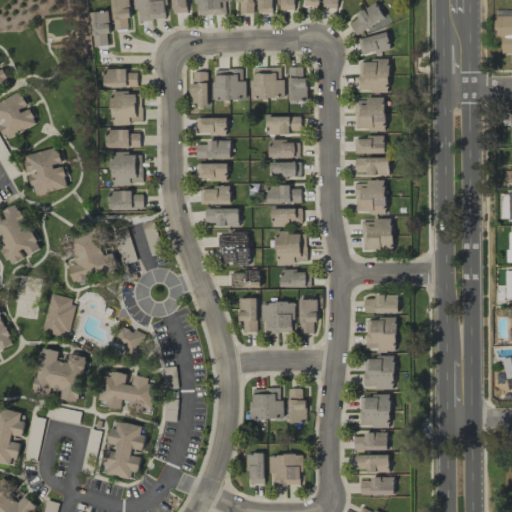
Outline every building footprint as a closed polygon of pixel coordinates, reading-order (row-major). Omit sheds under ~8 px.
[(110,0),(112,30),(127,29),(127,18),(130,18),(128,0),(110,0)] [(165,0),(134,0),(135,20),(166,18),(165,0)] [(170,0),(171,13),(188,12),(187,0),(170,0)] [(226,0),(194,0),(197,16),(228,12),(226,0)] [(253,12),(252,0),(234,0),(235,3),(239,3),(239,12),(253,12)] [(273,13),(273,0),(256,0),(257,12),(273,13)] [(295,0),(278,0),(278,10),(296,10),(295,0)] [(339,8),(340,0),(322,0),(322,6),(339,8)] [(355,36),(387,23),(378,2),(354,12),(357,19),(349,22),(355,36)] [(92,46),(107,45),(106,34),(109,34),(108,11),(90,12),(92,46)] [(501,53),(511,52),(511,15),(494,16),(494,37),(500,37),(501,53)] [(358,59),(358,91),(388,92),(389,60),(358,59)] [(0,87),(10,83),(2,66),(0,67),(0,87)] [(287,101),(306,101),(306,76),(302,77),(302,66),(287,67),(287,101)] [(282,67),(252,68),(252,99),(282,98),(282,67)] [(137,72),(127,72),(127,68),(104,68),(105,87),(137,87),(137,72)] [(213,69),(213,100),(244,99),(244,68),(213,69)] [(207,105),(207,71),(191,71),(190,105),(207,105)] [(0,101),(0,128),(5,139),(37,123),(28,106),(27,107),(19,91),(0,101)] [(141,91),(110,92),(111,123),(142,123),(141,91)] [(355,129),(385,129),(384,98),(355,98),(355,129)] [(300,116),(265,116),(266,134),(300,133),(300,116)] [(227,118),(196,117),(195,133),(226,134),(227,118)] [(140,147),(140,132),(129,133),(129,129),(107,129),(107,148),(140,147)] [(384,136),(354,137),(354,153),(384,153),(384,136)] [(230,140),(207,140),(207,144),(196,144),(196,158),(230,159),(230,140)] [(299,158),(299,141),(268,140),(268,157),(299,158)] [(23,155),(27,173),(29,173),(33,195),(67,188),(63,164),(61,165),(58,148),(23,155)] [(111,153),(112,184),(142,184),(141,152),(111,153)] [(388,157),(355,158),(355,175),(389,174),(388,157)] [(300,177),(300,161),(270,162),(270,177),(300,177)] [(197,163),(197,180),(227,179),(226,163),(197,163)] [(386,211),(385,181),(355,181),(356,212),(386,211)] [(267,202),(301,202),(300,188),(290,188),(290,184),(267,185),(267,202)] [(200,187),(200,204),(230,204),(230,187),(200,187)] [(109,210),(143,208),(142,194),(131,194),(131,190),(108,191),(109,210)] [(39,250),(18,204),(0,212),(1,213),(0,213),(0,249),(7,265),(39,250)] [(238,208),(204,208),(205,222),(214,222),(214,227),(238,226),(238,208)] [(270,208),(270,226),(301,225),(301,208),(270,208)] [(392,219),(362,220),(362,250),(392,249),(392,219)] [(118,270),(112,251),(106,253),(103,244),(107,242),(101,226),(65,237),(73,264),(68,266),(73,284),(118,270)] [(249,233),(219,232),(218,263),(248,264),(249,233)] [(306,264),(306,233),(275,232),(275,263),(306,264)] [(230,287),(259,287),(259,270),(230,271),(230,287)] [(280,270),(280,286),(310,287),(310,270),(280,270)] [(42,331),(61,336),(62,331),(68,332),(75,299),(51,293),(42,331)] [(398,313),(398,295),(364,296),(364,313),(398,313)] [(257,331),(256,297),(238,298),(239,322),(243,321),(243,331),(257,331)] [(298,299),(298,333),(313,333),(313,322),(317,322),(317,299),(298,299)] [(293,302),(261,302),(262,333),(293,332),(293,302)] [(0,348),(12,344),(0,313),(0,348)] [(396,349),(396,318),(366,318),(366,350),(396,349)] [(137,355),(144,334),(119,326),(112,348),(137,355)] [(60,400),(78,402),(85,356),(69,354),(68,360),(58,358),(59,350),(40,348),(33,393),(49,396),(51,389),(61,390),(60,400)] [(506,389),(511,388),(511,355),(501,357),(506,389)] [(394,357),(363,356),(363,387),(393,388),(394,357)] [(151,409),(155,384),(148,383),(149,377),(133,375),(131,384),(125,383),(127,374),(111,371),(110,378),(103,377),(99,399),(106,401),(105,407),(121,409),(122,399),(129,400),(127,410),(142,413),(143,407),(151,409)] [(250,388),(250,419),(281,419),(281,388),(250,388)] [(304,388),(287,388),(287,421),(303,422),(304,388)] [(389,395),(359,395),(360,427),(390,426),(389,395)] [(0,462),(9,465),(11,456),(17,458),(20,443),(10,441),(11,435),(22,437),(25,420),(20,420),(21,412),(0,407),(0,462)] [(102,473),(131,478),(132,471),(138,472),(141,457),(132,455),(133,449),(141,450),(145,426),(117,421),(116,428),(110,427),(107,443),(116,445),(115,452),(107,450),(102,473)] [(387,450),(387,432),(364,432),(364,436),(353,436),(353,451),(387,450)] [(264,453),(248,453),(248,483),(264,483),(264,453)] [(302,484),(301,454),(270,454),(271,485),(302,484)] [(388,454),(354,455),(354,468),(366,468),(366,472),(388,471),(388,454)] [(15,487),(2,476),(0,477),(0,511),(31,511),(37,506),(24,495),(18,502),(9,495),(15,487)] [(393,477),(360,478),(360,495),(393,495),(393,477)]
